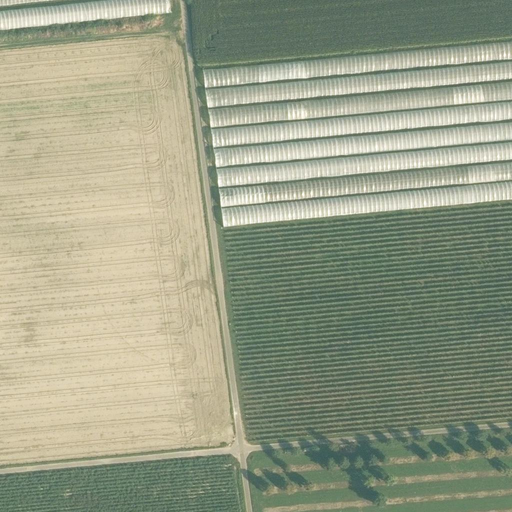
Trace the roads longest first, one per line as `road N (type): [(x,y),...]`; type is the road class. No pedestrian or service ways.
road 1 (track): [(182,0),(248,511)]
road 2 (track): [(511,425),(0,472)]
